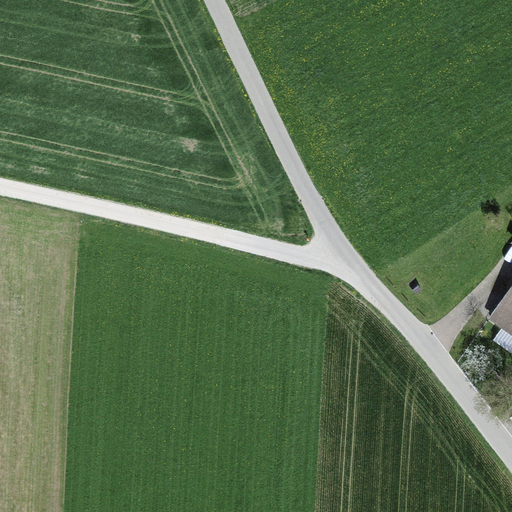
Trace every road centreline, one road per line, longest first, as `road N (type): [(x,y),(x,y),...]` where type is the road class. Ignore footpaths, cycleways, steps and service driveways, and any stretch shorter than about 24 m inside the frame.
road 1 (unclassified): [(346,265),(0,188)]
road 2 (unclassified): [(346,265),(214,0)]
road 3 (unclassified): [(511,454),(428,347),(346,265)]
